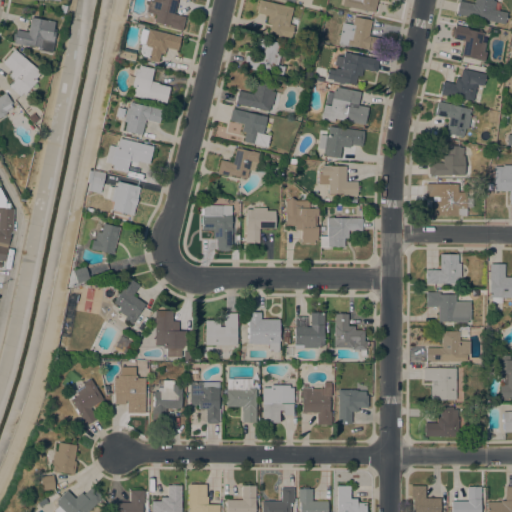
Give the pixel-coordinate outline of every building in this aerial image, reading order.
[(176,0),(173,14),(185,17),(181,31),(168,28),(169,26),(153,22),(155,14),(145,12),(147,1),(145,0),(176,0)] [(268,33),(270,23),(266,23),(268,16),(256,13),(260,0),(292,8),(288,24),(294,25),(291,38),(268,33)] [(342,6),(342,0),(376,0),(374,13),(342,6)] [(507,13),(504,24),(455,14),(458,1),(474,4),(474,0),(493,0),(493,1),(495,1),(493,10),(499,11),(507,13)] [(53,22),(52,30),(55,30),(52,42),(53,42),(51,53),(37,50),(37,47),(25,45),(25,46),(13,44),(15,30),(27,32),(30,17),(53,22)] [(342,23),(351,25),(353,17),(371,21),(368,36),(382,39),(379,53),(363,49),(337,43),(342,23)] [(460,56),(464,41),(452,39),(455,25),(468,28),(467,30),(483,33),(481,42),(485,43),(483,52),(486,53),(484,61),(460,56)] [(138,44),(137,38),(140,28),(147,30),(147,29),(180,37),(179,41),(180,41),(179,47),(177,47),(176,50),(165,48),(164,53),(163,53),(163,54),(159,53),(157,62),(145,59),(145,57),(141,56),(138,51),(140,44),(138,44)] [(284,67),(281,77),(243,67),(246,55),(253,57),(258,38),(282,44),(277,65),(284,67)] [(116,57),(117,49),(122,51),(123,48),(135,51),(134,53),(135,53),(133,61),(116,57)] [(40,73),(34,79),(36,81),(24,94),(22,93),(19,96),(7,86),(13,80),(7,76),(11,71),(1,63),(13,49),(40,73)] [(378,60),(375,72),(362,69),(360,77),(357,76),(355,85),(344,83),(343,84),(342,84),(342,85),(338,84),(338,83),(332,82),(332,80),(326,79),(328,69),(334,70),(334,68),(340,70),(340,67),(334,65),(336,56),(342,57),(343,52),(378,60)] [(153,69),(150,78),(158,80),(157,84),(169,87),(165,104),(131,96),(133,88),(130,87),(131,85),(125,84),(127,75),(133,77),(135,69),(137,69),(138,65),(153,69)] [(485,74),(483,86),(476,85),(472,102),(439,95),(442,82),(454,84),(455,77),(459,78),(461,69),(485,74)] [(253,94),(256,81),(273,85),(271,91),(275,92),(271,106),(270,105),(268,112),(235,103),(238,90),(253,94)] [(360,92),(357,105),(367,107),(364,125),(334,119),(333,122),(320,119),(323,104),(324,105),(327,92),(333,93),(333,91),(335,91),(336,87),(360,92)] [(0,96),(5,93),(11,103),(9,105),(11,108),(4,113),(5,113),(0,116),(0,96)] [(127,108),(129,102),(161,110),(158,123),(144,120),(140,135),(123,131),(125,122),(122,122),(126,108),(127,108)] [(470,109),(468,115),(470,115),(467,129),(465,128),(463,137),(445,133),(448,118),(434,115),(437,102),(470,109)] [(266,117),(262,134),(269,136),(267,147),(242,141),(245,132),(241,131),(242,124),(229,121),(230,120),(228,120),(231,109),(232,109),(232,108),(266,117)] [(37,119),(32,123),(27,117),(33,113),(37,119)] [(363,131),(363,135),(362,143),(361,143),(361,146),(349,144),(349,148),(340,146),(339,158),(322,155),(322,154),(320,154),(318,152),(317,149),(319,134),(327,136),(328,126),(363,131)] [(152,146),(148,164),(136,161),(136,163),(128,161),(125,172),(111,169),(112,165),(109,164),(109,163),(104,162),(108,145),(113,147),(113,146),(116,147),(118,138),(152,146)] [(442,155),(446,155),(446,146),(459,146),(459,147),(463,147),(463,156),(464,156),(464,175),(428,175),(428,164),(429,164),(429,163),(442,163),(442,155)] [(250,152),(250,151),(259,153),(257,162),(254,162),(251,171),(248,170),(246,179),(242,178),(242,179),(239,179),(240,177),(230,175),(230,177),(217,173),(220,160),(232,163),(235,148),(250,152)] [(345,182),(356,182),(356,185),(358,185),(358,192),(356,192),(356,195),(343,195),(343,194),(327,194),(327,184),(318,184),(318,174),(321,174),(321,166),(345,166),(345,182)] [(511,204),(509,204),(509,191),(493,191),(493,178),(489,178),(489,171),(493,171),(493,166),(502,166),(511,166),(511,204)] [(105,173),(102,187),(101,187),(99,193),(88,191),(90,183),(87,182),(90,171),(91,171),(91,170),(105,173)] [(137,186),(134,199),(132,199),(128,214),(111,210),(113,201),(109,201),(113,187),(115,187),(116,181),(137,186)] [(432,216),(432,184),(457,184),(457,192),(472,192),(472,207),(465,207),(465,216),(432,216)] [(290,197),(295,200),(308,200),(308,208),(318,208),(318,216),(315,216),(315,226),(317,226),(317,240),(313,240),(313,242),(300,242),(300,230),(294,230),(294,225),(285,226),(284,201),(290,197)] [(222,206),(222,208),(228,208),(228,215),(230,215),(230,228),(230,250),(227,250),(227,251),(219,251),(219,250),(215,250),(215,239),(212,239),(212,230),(201,230),(201,215),(200,215),(200,209),(202,209),(202,205),(222,206)] [(251,209),(251,207),(266,208),(266,211),(274,211),(274,228),(258,228),(258,231),(258,243),(244,243),(245,209),(251,209)] [(7,244),(0,242),(0,208),(12,208),(11,232),(10,232),(7,244)] [(361,218),(361,219),(362,219),(361,238),(343,238),(343,247),(319,247),(319,236),(326,236),(326,217),(361,218)] [(112,254),(89,248),(91,240),(94,241),(96,232),(100,233),(102,223),(118,227),(112,254)] [(460,278),(458,278),(458,283),(425,283),(425,270),(439,270),(439,254),(457,254),(457,263),(460,263),(460,278)] [(504,264),(504,277),(511,277),(511,298),(501,298),(501,303),(491,303),(491,297),(489,297),(489,264),(504,264)] [(84,267),(88,279),(76,283),(72,271),(84,267)] [(145,304),(131,324),(124,319),(125,317),(117,311),(120,308),(112,302),(121,289),(120,288),(128,278),(139,285),(132,295),(145,304)] [(439,292),(439,295),(455,294),(455,301),(469,301),(470,320),(466,320),(466,322),(454,323),(454,322),(437,322),(437,307),(425,307),(425,292),(439,292)] [(171,321),(178,321),(178,331),(185,331),(185,350),(180,350),(180,356),(166,356),(166,348),(162,348),(162,346),(154,346),(154,311),(171,310),(171,321)] [(260,312),(260,319),(278,319),(278,323),(280,323),(280,326),(278,326),(278,337),(280,337),(280,341),(278,341),(278,352),(268,352),(268,344),(247,344),(247,338),(246,338),(246,335),(247,335),(247,332),(246,332),(246,327),(248,327),(248,325),(246,325),(246,322),(248,322),(248,321),(247,321),(247,312),(260,312)] [(305,327),(309,327),(310,312),(323,312),(323,346),(317,346),(317,348),(302,348),(302,345),(294,344),(294,316),(306,316),(305,327)] [(236,313),(236,345),(204,345),(204,320),(224,321),(224,313),(236,313)] [(337,314),(337,313),(344,313),(344,314),(347,314),(347,326),(354,326),(354,330),(363,330),(363,341),(365,341),(365,356),(360,356),(360,350),(351,350),(351,347),(333,347),(334,314),(337,314)] [(458,326),(467,326),(467,336),(459,336),(459,341),(469,341),(469,355),(466,354),(466,361),(425,361),(425,347),(441,347),(441,331),(458,331),(458,326)] [(192,360),(183,361),(183,351),(191,351),(192,360)] [(509,355),(509,360),(511,360),(511,399),(498,399),(498,384),(500,384),(500,370),(497,370),(497,355),(509,355)] [(455,368),(455,400),(430,400),(430,380),(422,380),(422,368),(455,368)] [(124,401),(124,404),(113,404),(113,393),(113,378),(117,378),(117,375),(119,375),(119,371),(134,371),(134,376),(136,376),(136,378),(144,378),(144,413),(126,413),(126,401),(125,401),(124,401)] [(89,407),(96,419),(85,425),(69,400),(77,395),(75,391),(83,386),(82,384),(89,379),(102,399),(89,407)] [(252,379),(252,388),(255,388),(255,423),(242,422),(242,407),(226,406),(226,390),(226,379),(252,379)] [(173,385),(181,385),(181,407),(165,407),(164,421),(151,420),(151,407),(153,407),(153,396),(151,396),(151,392),(153,392),(153,391),(157,391),(157,388),(162,388),(162,380),(173,380),(173,385)] [(218,408),(218,422),(217,422),(217,424),(206,424),(206,422),(205,422),(205,409),(189,409),(189,382),(218,382),(218,388),(218,408)] [(330,396),(328,396),(328,411),(330,411),(330,425),(316,425),(316,413),(301,413),(301,397),(300,397),(300,387),(302,388),(302,384),(307,385),(307,388),(310,388),(310,389),(319,389),(319,388),(322,388),(322,386),(323,386),(323,382),(330,382),(330,396)] [(270,388),(270,385),(289,385),(289,388),(292,388),(292,416),(283,416),(283,410),(278,410),(278,423),(261,423),(261,388),(270,388)] [(356,390),(356,391),(365,391),(365,395),(367,395),(366,408),(357,408),(357,411),(350,411),(350,424),(347,424),(340,424),(340,423),(337,423),(337,390),(356,390)] [(452,407),(452,409),(457,409),(457,417),(458,417),(458,436),(425,437),(425,423),(436,423),(436,416),(440,416),(440,407),(452,407)] [(511,411),(511,431),(502,432),(502,429),(501,430),(501,424),(502,424),(502,419),(501,419),(500,414),(501,414),(501,412),(511,411)] [(73,461),(75,462),(73,475),(52,471),(53,465),(51,465),(54,451),(56,451),(57,442),(75,445),(73,461)] [(54,489),(40,491),(39,477),(52,475),(54,489)] [(180,511),(151,511),(151,501),(160,501),(160,497),(167,497),(167,485),(170,485),(170,484),(177,484),(177,485),(180,485),(180,511)] [(187,511),(187,484),(205,485),(205,497),(207,497),(207,504),(218,505),(218,511),(187,511)] [(254,511),(225,511),(225,500),(241,500),(241,485),(254,486),(254,511)] [(58,506),(55,504),(57,502),(55,501),(66,490),(74,498),(80,493),(82,495),(91,486),(101,497),(86,511),(53,511),(58,506)] [(349,486),(349,499),(356,499),(356,503),(365,503),(365,511),(336,511),(336,486),(349,486)] [(424,486),(424,498),(439,498),(439,511),(412,511),(412,499),(410,499),(410,486),(424,486)] [(511,486),(511,511),(486,511),(486,502),(500,502),(500,500),(505,500),(505,486),(511,486)] [(301,489),(301,487),(307,487),(307,489),(311,489),(311,501),(326,501),(326,511),(299,511),(299,502),(297,502),(297,489),(301,489)] [(466,501),(466,487),(480,487),(480,511),(450,511),(450,501),(466,501)] [(280,501),(280,488),(292,488),(292,503),(291,503),(291,506),(289,506),(289,511),(261,511),(261,501),(280,501)] [(143,490),(143,504),(141,504),(141,511),(114,511),(114,503),(129,503),(129,490),(143,490)]
